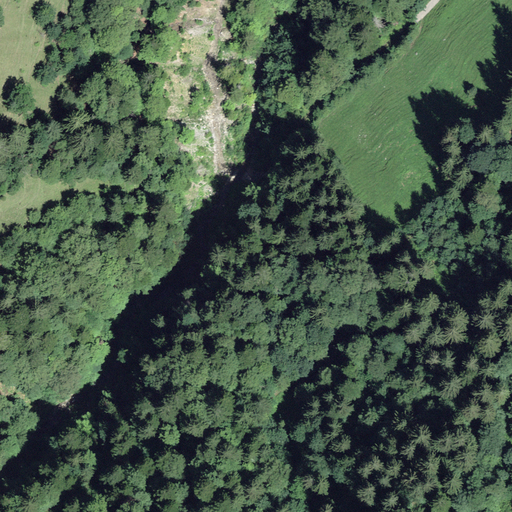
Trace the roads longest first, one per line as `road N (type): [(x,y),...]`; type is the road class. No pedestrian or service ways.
road 1 (track): [(255,511),(246,436),(221,395),(267,398),(306,377),(361,279),(497,164),(511,134)]
road 2 (track): [(227,0),(222,132),(239,160),(285,156),(429,0)]
